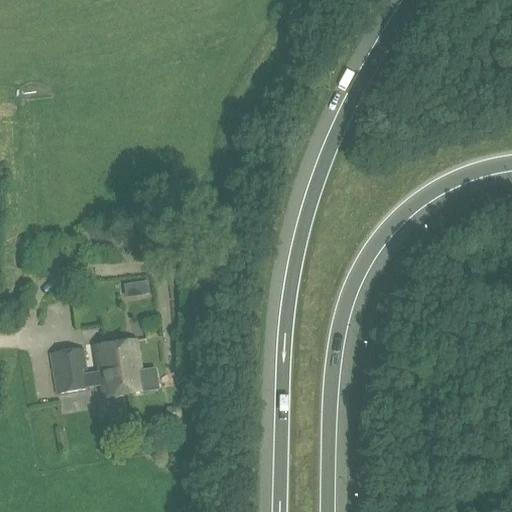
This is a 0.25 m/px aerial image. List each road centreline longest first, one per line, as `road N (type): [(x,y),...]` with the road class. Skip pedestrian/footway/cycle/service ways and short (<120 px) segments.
road 1 (motorway): [(407,0),(333,126),(285,283),(276,511)]
road 2 (motorway): [(330,511),(336,358),(353,287),(394,226),(421,203),(475,175),(511,167)]
